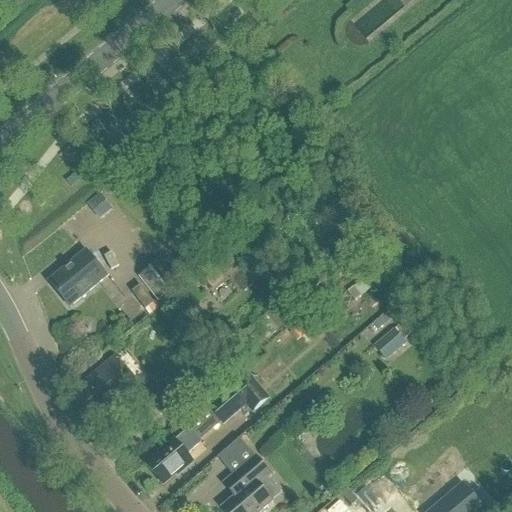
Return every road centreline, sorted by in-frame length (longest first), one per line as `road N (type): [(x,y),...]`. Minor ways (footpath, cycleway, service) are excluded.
road 1 (unclassified): [(133,511),(54,419),(0,306)]
road 2 (tertiary): [(0,146),(173,0)]
